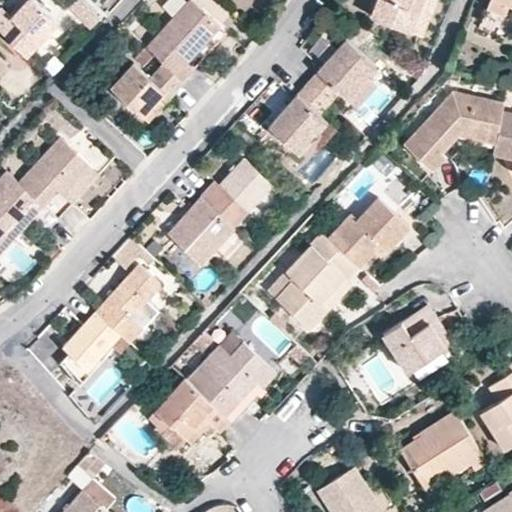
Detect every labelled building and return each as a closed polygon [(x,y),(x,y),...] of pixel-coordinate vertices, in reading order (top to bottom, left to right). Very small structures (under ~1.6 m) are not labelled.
[(0,29),(26,53),(57,20),(36,0),(20,0),(18,3),(18,8),(11,15),(1,6),(0,7),(0,29)] [(219,25),(191,0),(187,0),(146,46),(163,62),(178,76),(182,79),(193,67),(187,61),(219,25)] [(369,0),(365,10),(406,26),(416,0),(369,0)] [(416,30),(427,0),(416,0),(406,26),(416,30)] [(509,0),(511,1),(511,0),(483,0),(483,2),(501,9),(504,0),(509,0)] [(370,63),(340,36),(301,79),(322,98),(332,87),(341,95),(361,73),(370,63)] [(178,76),(163,62),(150,77),(133,61),(110,85),(143,115),(165,91),(178,76)] [(348,102),(368,80),(361,73),(341,95),(348,102)] [(322,98),(301,79),(262,121),(292,148),(301,139),(321,117),(312,110),(322,98)] [(504,101),(452,90),(403,143),(432,169),(446,155),(442,152),(458,135),(472,120),(499,125),(502,110),(504,101)] [(148,119),(170,96),(165,91),(143,115),(148,119)] [(511,111),(502,110),(499,125),(496,143),(493,154),(511,157),(511,111)] [(309,145),(328,124),(321,117),(301,139),(309,145)] [(496,143),(499,125),(472,120),(458,135),(496,143)] [(64,195),(92,165),(60,136),(19,180),(43,203),(58,216),(72,202),(64,195)] [(233,224),(272,182),(244,156),(220,183),(215,179),(201,194),(233,224)] [(72,202),(99,171),(92,165),(64,195),(72,202)] [(43,203),(19,180),(7,169),(0,176),(0,237),(5,232),(5,225),(10,220),(14,222),(25,210),(32,215),(43,203)] [(215,246),(234,225),(233,224),(201,194),(167,231),(201,262),(215,246)] [(409,224),(378,196),(357,218),(350,212),(328,237),(355,261),(360,265),(374,249),(381,242),(388,248),(409,224)] [(0,250),(32,215),(25,210),(14,222),(10,220),(5,225),(5,232),(0,237),(0,250)] [(224,255),(243,233),(234,225),(215,246),(224,255)] [(344,274),(355,261),(328,237),(321,231),(286,270),(294,277),(275,298),(309,328),(352,281),(344,274)] [(155,257),(130,234),(111,255),(125,267),(138,252),(150,263),(155,257)] [(381,256),(388,248),(381,242),(374,249),(381,256)] [(132,314),(160,283),(138,262),(95,308),(120,331),(129,339),(143,324),(132,314)] [(275,298),(294,277),(286,270),(267,290),(275,298)] [(446,345),(430,322),(437,317),(427,302),(382,333),(408,371),(446,345)] [(84,372),(120,331),(95,308),(62,345),(69,351),(60,361),(79,383),(87,375),(84,372)] [(453,340),(437,317),(430,322),(446,345),(453,340)] [(232,330),(219,344),(230,354),(243,340),(232,330)] [(263,386),(276,371),(243,340),(230,354),(219,344),(187,378),(231,419),(246,402),(241,397),(257,380),(263,386)] [(511,370),(489,386),(498,400),(480,411),(504,449),(511,443),(511,370)] [(187,378),(184,376),(154,408),(184,435),(191,442),(202,429),(210,421),(215,426),(220,430),(231,419),(187,378)] [(320,391),(329,416),(355,407),(346,382),(320,391)] [(184,435),(154,408),(150,413),(180,440),(184,435)] [(483,453),(454,408),(419,431),(421,434),(399,448),(427,489),(483,453)] [(210,421),(202,429),(207,434),(215,426),(210,421)] [(384,511),(353,464),(317,488),(332,511),(384,511)] [(113,497),(90,478),(82,487),(105,507),(113,497)] [(110,511),(105,507),(82,487),(61,511),(110,511)] [(511,511),(511,497),(509,493),(508,492),(482,509),(484,511),(511,511)]
